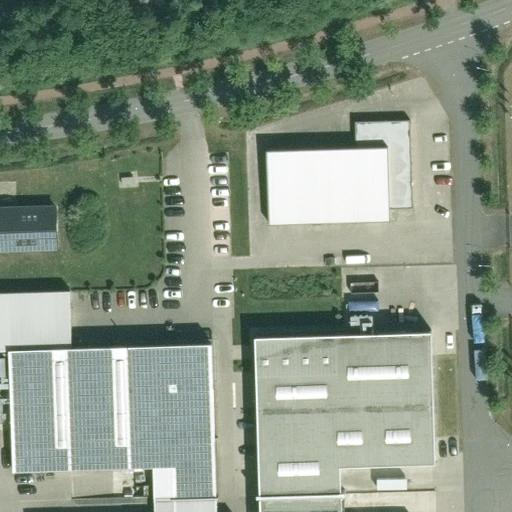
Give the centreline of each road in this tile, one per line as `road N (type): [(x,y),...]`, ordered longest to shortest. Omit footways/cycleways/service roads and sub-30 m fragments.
road 1 (residential): [(0,133),(188,101),(463,25)]
road 2 (residential): [(463,25),(476,419),(503,493)]
